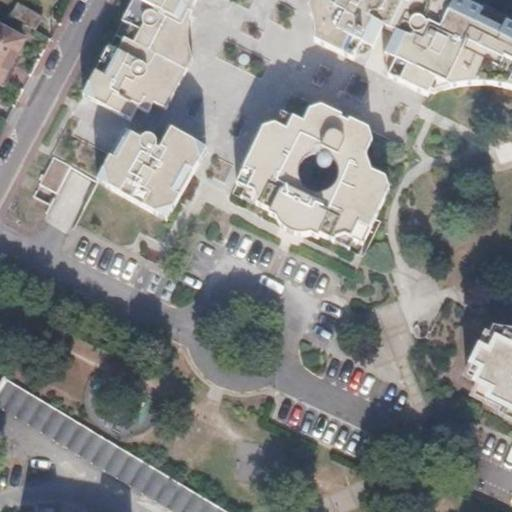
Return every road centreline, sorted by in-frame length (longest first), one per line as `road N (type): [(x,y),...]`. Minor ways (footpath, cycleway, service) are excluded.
road 1 (residential): [(0,237),(195,333)]
road 2 (residential): [(0,190),(100,0)]
road 3 (residential): [(276,368),(291,333),(284,308),(265,291),(238,286),(213,296),(195,333)]
road 4 (residential): [(401,429),(276,368)]
